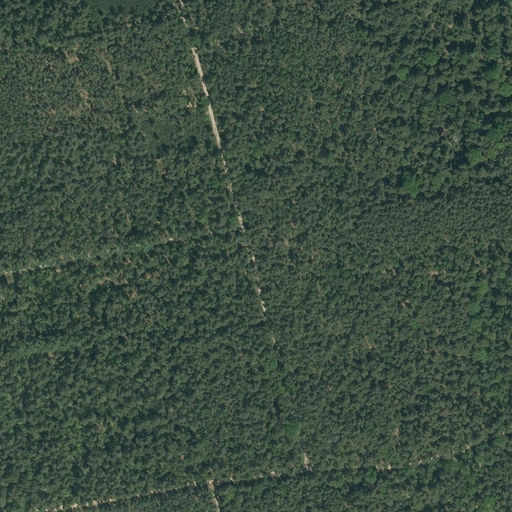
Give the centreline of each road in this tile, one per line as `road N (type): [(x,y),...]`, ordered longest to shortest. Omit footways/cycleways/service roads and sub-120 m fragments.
road 1 (track): [(82,257),(89,291),(146,357),(198,362),(197,416),(220,511)]
road 2 (track): [(308,469),(39,511)]
road 3 (track): [(238,215),(308,469)]
road 4 (track): [(0,272),(241,226)]
road 5 (track): [(183,12),(238,215)]
road 6 (track): [(34,511),(21,380),(0,329)]
road 7 (track): [(456,451),(413,463),(308,469)]
